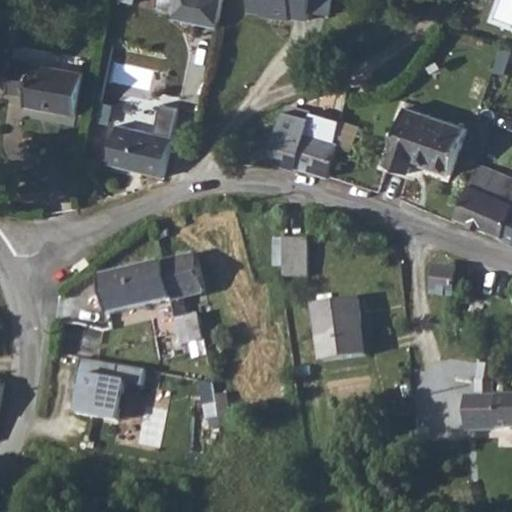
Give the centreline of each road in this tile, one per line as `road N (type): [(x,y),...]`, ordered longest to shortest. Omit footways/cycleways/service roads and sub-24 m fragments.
road 1 (unclassified): [(200,189),(247,178),(358,200),(511,252)]
road 2 (unclassified): [(200,189),(247,115),(269,98),(353,73),(446,3)]
road 3 (unclassified): [(14,262),(31,306),(35,372),(23,438),(0,481)]
road 4 (unclassified): [(14,262),(200,189)]
